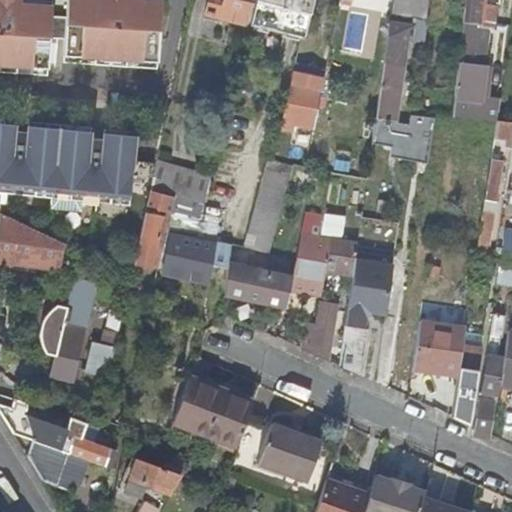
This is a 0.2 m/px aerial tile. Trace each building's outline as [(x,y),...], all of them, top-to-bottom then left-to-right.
[(0,0),(0,65),(49,69),(51,37),(52,17),(53,6),(22,4),(21,0),(0,0)] [(67,30),(66,55),(160,60),(163,0),(68,0),(67,18),(67,30)] [(207,0),(204,13),(247,25),(248,21),(253,0),(207,0)] [(253,0),(248,21),(302,36),(310,0),(253,0)] [(393,0),(391,15),(427,20),(429,0),(393,0)] [(467,0),(451,117),(497,121),(499,105),(483,103),(491,46),(482,45),(484,28),(494,29),(497,7),(484,5),(484,0),(467,0)] [(390,22),(414,25),(427,27),(427,20),(391,15),(390,22)] [(67,18),(52,17),(51,37),(60,38),(60,29),(67,30),(67,18)] [(373,49),(386,50),(390,22),(377,20),(373,49)] [(414,25),(390,22),(386,50),(376,119),(379,119),(396,121),(409,39),(412,39),(414,25)] [(312,89),(315,75),(298,72),(294,71),(281,128),(294,131),(293,137),(310,141),(320,91),(312,89)] [(312,89),(320,91),(323,77),(315,75),(312,89)] [(0,186),(128,201),(132,164),(135,138),(106,135),(107,124),(84,122),(83,132),(29,126),(30,116),(12,114),(11,124),(0,123),(0,186)] [(504,150),(511,151),(511,145),(511,122),(497,121),(484,203),(496,204),(504,150)] [(291,149),(288,164),(292,165),(297,166),(303,167),(306,152),(291,149)] [(268,161),(244,247),(268,252),(292,165),(288,164),(273,161),(268,161)] [(151,188),(156,164),(132,164),(128,201),(147,203),(150,190),(151,188)] [(210,177),(156,164),(151,188),(150,190),(164,194),(174,196),(176,197),(203,204),(210,177)] [(292,184),(312,189),(315,174),(296,170),(292,184)] [(330,174),(321,172),(319,181),(328,183),(330,174)] [(164,211),(171,212),(174,196),(164,194),(162,206),(164,211)] [(167,230),(196,236),(203,204),(176,197),(174,196),(171,212),(167,230)] [(62,241),(0,211),(0,261),(60,269),(62,241)] [(163,215),(146,211),(145,213),(134,263),(152,267),(163,215)] [(483,212),(477,256),(489,257),(496,214),(483,212)] [(322,217),(306,213),(302,233),(319,236),(322,217)] [(331,239),(301,234),(292,276),(288,292),(320,298),(323,281),(324,273),(331,239)] [(212,243),(171,235),(163,272),(204,281),(212,243)] [(511,236),(505,235),(503,250),(501,261),(511,263),(511,236)] [(324,273),(353,278),(356,256),(358,241),(331,237),(331,238),(331,239),(324,273)] [(503,250),(496,249),(493,268),(499,268),(500,261),(501,261),(503,250)] [(392,261),(356,256),(353,278),(345,327),(365,330),(367,312),(384,315),(392,261)] [(497,286),(511,288),(511,263),(501,261),(497,286)] [(225,294),(285,307),(288,292),(292,276),(229,262),(225,294)] [(440,268),(427,266),(424,283),(437,285),(440,268)] [(226,273),(212,270),(206,295),(221,298),(226,273)] [(332,282),(323,281),(320,298),(319,300),(336,304),(338,295),(330,293),(332,282)] [(73,282),(67,308),(58,305),(54,309),(48,316),(45,320),(43,324),(42,329),(41,335),(41,340),(41,344),(43,349),(46,354),(55,356),(51,376),(73,381),(73,380),(77,382),(79,375),(74,374),(95,287),(73,282)] [(326,360),(336,304),(322,301),(314,345),(311,345),(309,353),(326,360)] [(503,315),(491,313),(473,427),(472,436),(489,439),(490,434),(497,389),(498,383),(503,357),(496,356),(503,315)] [(411,368),(457,376),(462,344),(465,327),(419,319),(411,368)] [(345,327),(338,365),(359,375),(367,329),(365,330),(345,327)] [(498,383),(511,385),(511,334),(507,334),(503,357),(498,383)] [(304,336),(301,349),(309,353),(311,345),(313,337),(304,336)] [(86,370),(109,376),(115,348),(92,343),(86,370)] [(481,347),(462,344),(457,376),(451,416),(468,424),(481,347)] [(223,392),(190,379),(176,423),(207,435),(223,392)] [(207,435),(237,445),(252,402),(223,392),(207,435)] [(12,408),(26,412),(29,404),(1,394),(0,396),(0,411),(14,434),(32,440),(59,450),(65,431),(33,420),(10,412),(12,408)] [(10,412),(33,420),(35,415),(26,412),(12,408),(10,412)] [(81,439),(86,424),(70,418),(65,431),(59,450),(89,460),(112,468),(115,450),(92,443),(81,439)] [(274,419),(258,464),(307,482),(323,437),(274,419)] [(81,439),(92,443),(97,428),(86,424),(81,439)] [(81,484),(89,460),(59,450),(32,440),(27,455),(44,482),(67,491),(71,481),(81,484)] [(147,485),(171,493),(181,475),(162,468),(132,456),(128,467),(127,467),(124,473),(130,475),(124,493),(142,499),(147,485)] [(418,511),(423,498),(425,492),(409,487),(410,484),(391,478),(390,481),(375,476),(362,511),(418,511)] [(314,511),(353,511),(324,503),(331,482),(326,481),(316,507),(314,511)] [(362,511),(368,494),(331,482),(324,503),(353,511),(362,511)] [(418,511),(466,511),(423,498),(418,511)] [(158,511),(160,510),(146,503),(141,511),(158,511)]
